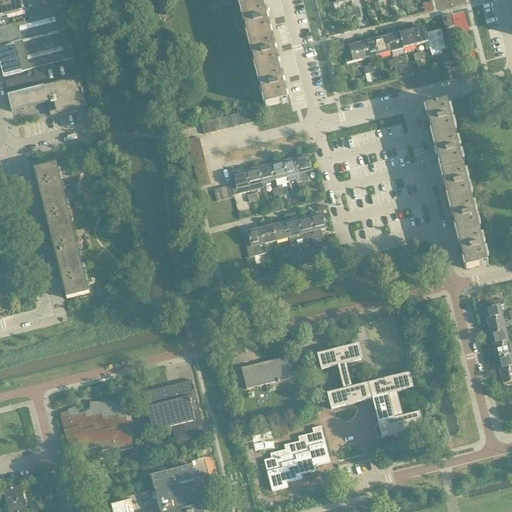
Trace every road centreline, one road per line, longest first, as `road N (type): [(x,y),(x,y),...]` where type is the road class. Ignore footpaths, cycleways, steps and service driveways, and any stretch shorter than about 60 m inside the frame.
road 1 (residential): [(0,324),(49,312),(8,146)]
road 2 (residential): [(436,225),(349,246),(316,122)]
road 3 (unclassified): [(494,451),(451,285)]
road 4 (residential): [(436,225),(405,101)]
road 5 (residential): [(316,122),(285,0)]
